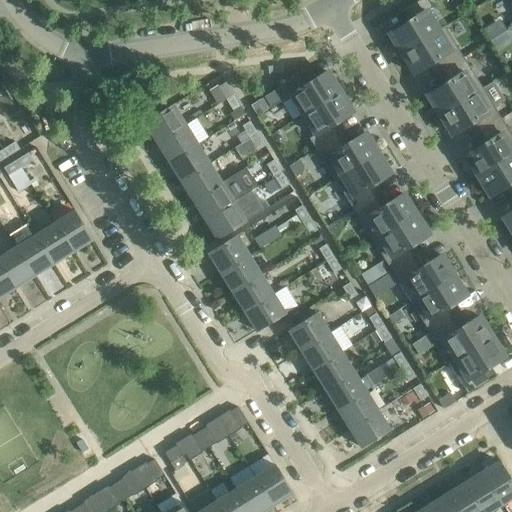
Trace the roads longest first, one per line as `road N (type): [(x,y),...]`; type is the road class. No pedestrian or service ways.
road 1 (residential): [(330,7),(511,298)]
road 2 (residential): [(330,508),(256,383),(223,372),(157,264)]
road 3 (residential): [(157,264),(82,145),(82,55)]
road 4 (residential): [(511,397),(330,508)]
road 5 (residential): [(0,359),(157,264)]
road 6 (unclassified): [(246,35),(82,55)]
